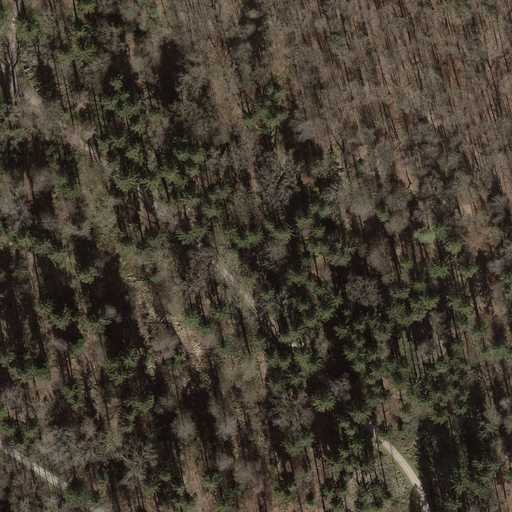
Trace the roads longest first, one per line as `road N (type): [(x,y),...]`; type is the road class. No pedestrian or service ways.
road 1 (track): [(14,87),(232,272),(405,462),(426,493),(428,511)]
road 2 (track): [(100,511),(0,444)]
